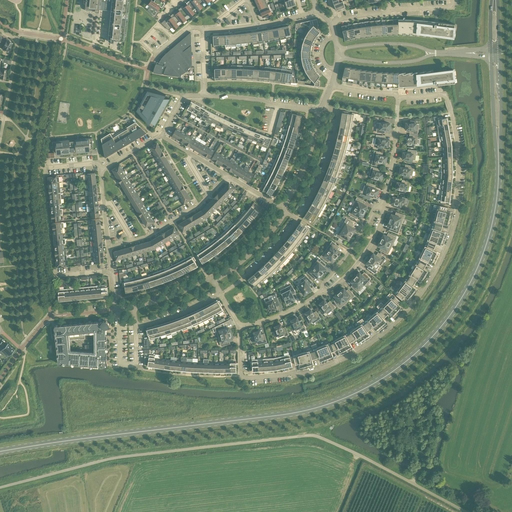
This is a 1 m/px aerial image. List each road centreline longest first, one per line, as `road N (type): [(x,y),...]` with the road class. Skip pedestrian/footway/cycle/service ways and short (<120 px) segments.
road 1 (secondary): [(0,452),(296,412),(353,394),(403,363),(438,330),(484,248),(498,181),(494,52)]
road 2 (residential): [(240,376),(326,365),(409,307),(437,268),(459,206),(450,110),(445,93),(398,96)]
road 3 (residential): [(297,219),(323,172),(338,116),(321,108)]
road 4 (residential): [(0,139),(17,44),(0,30)]
